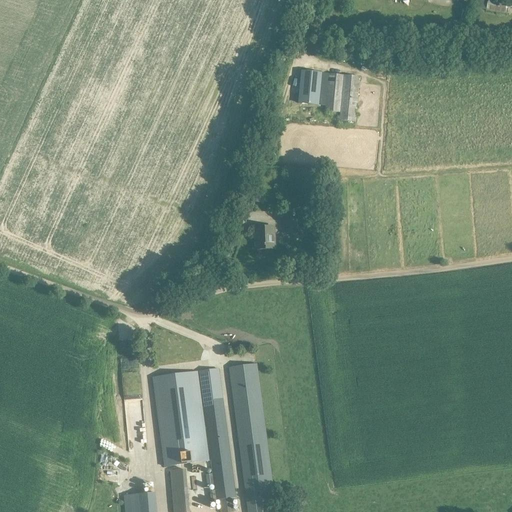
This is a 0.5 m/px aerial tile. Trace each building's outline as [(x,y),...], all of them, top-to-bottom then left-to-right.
[(487,0),(485,11),(507,15),(509,0),(487,0)] [(317,105),(320,74),(301,72),(298,103),(317,105)] [(356,123),(359,82),(360,77),(328,75),(325,112),(340,113),(339,121),(356,123)] [(295,218),(295,210),(283,210),(283,219),(283,234),(296,234),(295,218)] [(274,228),(255,229),(256,250),(275,249),(274,228)] [(275,511),(257,364),(229,368),(247,511),(275,511)] [(164,467),(210,461),(202,401),(198,371),(152,377),(164,467)] [(221,399),(202,401),(210,461),(214,501),(218,500),(219,511),(232,511),(230,499),(234,498),(221,399)] [(188,511),(185,471),(170,472),(173,511),(188,511)] [(156,511),(155,494),(124,497),(125,511),(156,511)]
